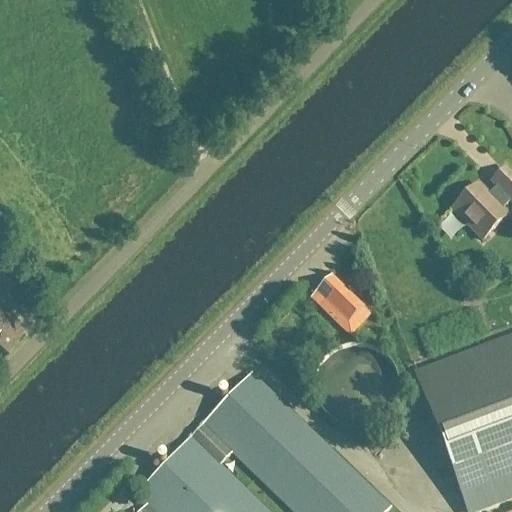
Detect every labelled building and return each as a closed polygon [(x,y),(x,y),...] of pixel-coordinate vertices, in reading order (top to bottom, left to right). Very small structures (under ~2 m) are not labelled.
[(477,185),(451,210),(482,241),(507,216),(502,210),(510,202),(511,203),(511,177),(505,170),(491,183),(496,188),(488,196),(477,185)] [(37,287),(0,252),(0,286),(20,305),(37,287)] [(310,299),(342,330),(363,309),(331,278),(310,299)] [(0,353),(22,330),(0,309),(0,353)] [(511,340),(415,377),(465,511),(469,511),(511,496),(511,340)] [(350,346),(344,348),(334,352),(329,356),(324,362),(319,369),(316,378),(315,387),(316,395),(317,401),(322,410),(326,415),(332,420),(339,425),(348,428),(357,429),(364,429),(370,427),(380,422),(385,419),(390,413),(395,405),(398,397),(399,388),(398,380),(397,374),(392,365),(388,360),(383,354),(375,350),(366,347),(358,346),(350,346)] [(145,510),(142,511),(264,511),(220,469),(233,454),(292,511),(388,511),(389,511),(250,376),(133,498),(145,510)]
